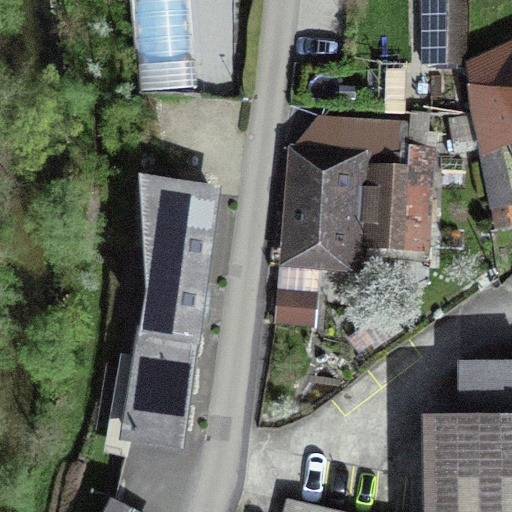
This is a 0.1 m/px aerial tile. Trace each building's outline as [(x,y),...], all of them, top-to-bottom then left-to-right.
[(460,60),(460,0),(419,0),(419,60),(460,60)] [(511,44),(466,66),(477,142),(495,133),(500,144),(511,138),(511,44)] [(357,243),(363,164),(364,152),(305,148),(297,254),(356,259),(357,243)] [(430,169),(363,164),(357,243),(425,247),(430,169)] [(213,193),(145,184),(147,293),(127,436),(179,443),(213,193)] [(511,511),(511,364),(460,366),(459,428),(435,428),(436,511),(511,511)] [(329,511),(291,503),(288,511),(329,511)]
